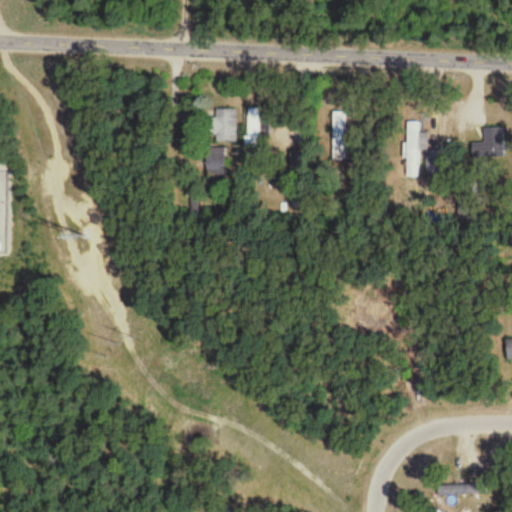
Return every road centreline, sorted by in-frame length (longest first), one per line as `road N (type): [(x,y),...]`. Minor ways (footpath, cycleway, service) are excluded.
road 1 (tertiary): [(0,41),(511,63)]
road 2 (residential): [(184,50),(185,511)]
road 3 (residential): [(375,511),(386,466),(412,441),(511,422)]
